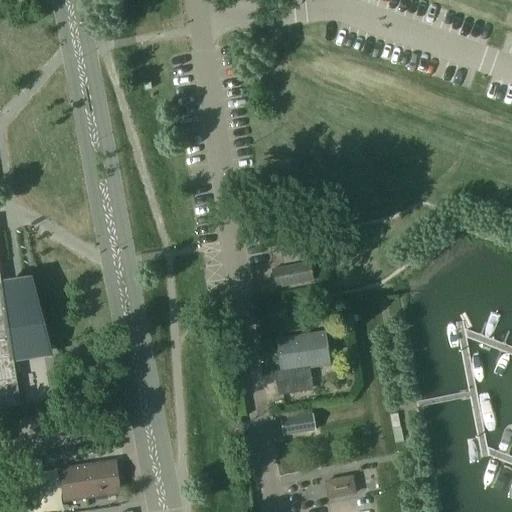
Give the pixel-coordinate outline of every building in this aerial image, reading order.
[(276,290),(312,283),(306,248),(282,253),(284,265),(301,262),(302,266),(272,271),(276,290)] [(0,291),(0,408),(18,406),(10,356),(48,349),(32,290),(1,295),(0,291)] [(276,398),(303,393),(302,382),(309,381),(307,369),(327,366),(322,335),(275,342),(280,372),(272,374),(276,398)] [(279,420),(282,436),(313,431),(310,415),(279,420)] [(116,493),(111,463),(59,470),(63,501),(116,493)] [(352,476),(324,481),(327,498),(355,493),(352,476)]
